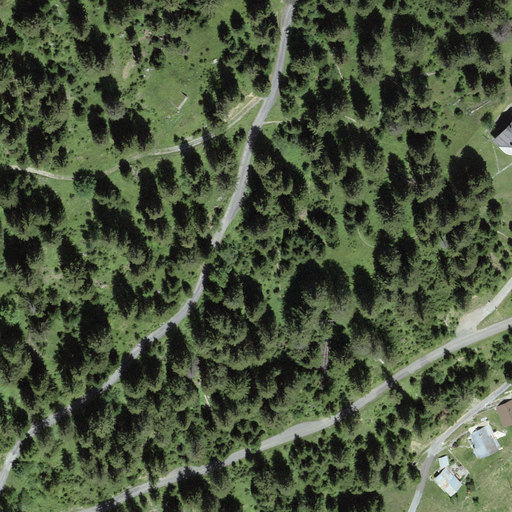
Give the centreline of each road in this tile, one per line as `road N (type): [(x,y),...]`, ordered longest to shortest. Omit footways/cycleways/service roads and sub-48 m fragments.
road 1 (unclassified): [(0,500),(20,453),(42,429),(113,387),(141,353),(189,317),(304,0)]
road 2 (unclassified): [(511,326),(417,369),(348,418),(103,511)]
road 3 (track): [(417,511),(441,446),(511,388)]
